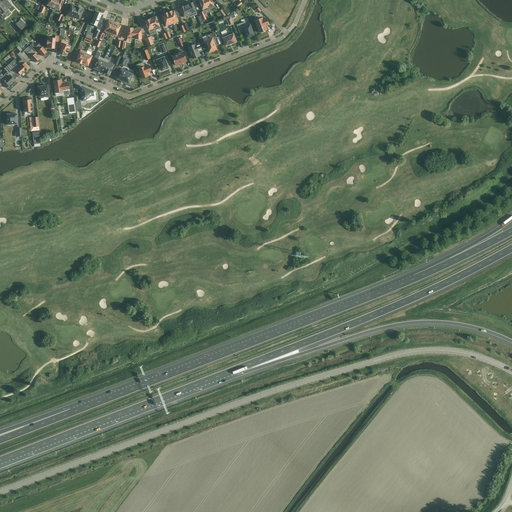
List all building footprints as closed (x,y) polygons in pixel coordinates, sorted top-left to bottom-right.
[(50,8),(52,9),(56,0),(48,0),(47,5),(51,6),(50,8)] [(62,0),(56,0),(52,9),(55,11),(56,9),(59,10),(64,0),(62,0)] [(209,9),(204,0),(198,0),(200,3),(201,6),(203,11),(209,9)] [(204,0),(209,9),(214,7),(212,1),(211,0),(204,0)] [(0,15),(4,13),(6,15),(9,12),(7,9),(12,5),(8,1),(4,5),(0,1),(0,15)] [(192,2),(186,5),(191,16),(193,15),(196,14),(196,12),(192,2)] [(73,18),(73,17),(77,7),(71,5),(67,16),(73,18)] [(191,16),(186,5),(180,7),(183,17),(187,15),(188,17),(191,16)] [(73,17),(79,19),(83,10),(77,7),(73,17)] [(172,10),(167,12),(172,24),(178,21),(174,10),(172,11),(172,10)] [(101,14),(96,12),(91,23),(96,24),(95,26),(98,27),(103,16),(100,15),(101,14)] [(172,24),(167,12),(163,13),(164,14),(162,15),(166,26),(172,24)] [(150,18),(150,19),(155,30),(160,28),(158,22),(157,20),(156,16),(153,17),(153,16),(150,18)] [(254,21),(259,33),(261,32),(262,32),(265,31),(264,30),(266,30),(264,24),(268,23),(266,18),(262,19),(262,18),(254,21)] [(155,30),(150,19),(145,21),(146,24),(147,27),(149,32),(155,30)] [(104,31),(110,34),(115,22),(111,20),(111,21),(109,21),(104,31)] [(115,22),(110,34),(116,36),(121,26),(119,25),(119,24),(115,22)] [(250,37),(250,36),(254,35),(250,24),(246,26),(244,22),(237,25),(240,33),(244,31),(246,37),(247,37),(247,38),(250,37)] [(204,41),(208,52),(209,52),(210,53),(213,51),(213,50),(216,49),(215,45),(219,44),(214,33),(207,35),(209,39),(204,41)] [(236,41),(233,34),(228,36),(227,34),(222,36),(223,38),(222,38),(225,46),(236,41)] [(58,43),(59,36),(55,36),(55,38),(48,37),(48,40),(47,40),(47,44),(47,48),(48,48),(52,49),(53,46),(54,46),(55,42),(58,43)] [(61,54),(66,56),(68,52),(68,53),(70,49),(69,49),(70,46),(67,44),(68,42),(62,40),(59,46),(62,47),(61,50),(62,51),(61,54)] [(30,45),(28,42),(26,43),(29,46),(28,46),(31,49),(36,55),(36,54),(39,52),(42,56),(47,52),(39,43),(35,47),(32,43),(30,45)] [(192,59),(199,56),(198,52),(202,50),(199,43),(195,45),(195,44),(187,47),(192,59)] [(25,50),(21,53),(29,61),(32,58),(35,62),(40,58),(36,54),(36,55),(31,49),(28,46),(25,50)] [(77,62),(81,64),(86,53),(87,52),(80,49),(76,60),(78,61),(77,62)] [(182,52),(181,50),(180,50),(179,50),(178,51),(179,53),(171,56),(175,65),(186,61),(183,51),(182,52)] [(21,59),(17,62),(25,70),(24,71),(25,71),(29,67),(26,63),(29,61),(21,53),(20,51),(17,54),(21,59)] [(86,53),(81,64),(85,65),(86,65),(88,65),(88,64),(92,56),(86,53)] [(99,70),(104,59),(99,57),(96,62),(95,65),(94,68),(96,69),(96,70),(99,71),(99,70)] [(156,60),(161,71),(162,70),(163,71),(167,69),(166,68),(168,68),(166,63),(166,61),(165,61),(164,57),(156,60)] [(104,59),(99,70),(104,72),(108,63),(109,61),(104,59)] [(10,62),(7,65),(14,74),(17,71),(20,74),(21,74),(24,72),(24,71),(25,70),(17,62),(13,66),(10,62)] [(108,63),(104,72),(109,74),(111,71),(112,69),(113,65),(108,63)] [(7,72),(3,75),(10,83),(11,82),(11,83),(14,80),(14,79),(12,76),(14,74),(7,65),(4,68),(7,72)] [(145,66),(138,69),(142,78),(148,76),(147,72),(151,71),(149,65),(145,67),(145,66)] [(129,83),(132,74),(121,69),(117,78),(129,83)] [(0,86),(3,84),(6,88),(11,84),(10,83),(3,75),(0,77),(0,86)] [(53,81),(55,92),(69,90),(68,82),(62,83),(61,79),(53,81)] [(49,95),(47,85),(38,87),(40,96),(49,95)] [(94,96),(93,91),(83,86),(80,89),(81,100),(84,101),(90,96),(94,96)] [(27,99),(23,100),(24,112),(28,111),(28,113),(33,112),(33,106),(32,106),(32,103),(32,97),(27,98),(27,99)] [(17,124),(17,114),(11,114),(11,113),(8,113),(8,114),(7,114),(7,124),(17,124)]
